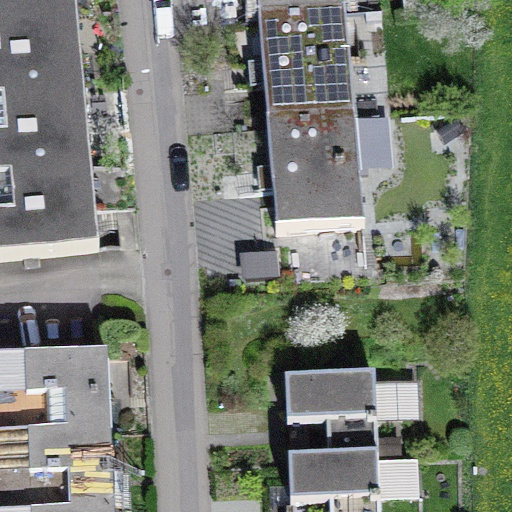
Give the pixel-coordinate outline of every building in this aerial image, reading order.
[(0,0),(0,33),(83,28),(80,0),(0,0)] [(352,0),(260,0),(262,18),(353,10),(352,0)] [(353,10),(262,18),(271,127),(361,119),(353,10)] [(0,115),(89,108),(83,28),(0,33),(0,115)] [(0,193),(95,186),(89,108),(0,115),(0,193)] [(361,119),(271,127),(282,250),(372,242),(361,119)] [(0,267),(100,260),(95,186),(0,193),(0,267)] [(108,361),(0,364),(0,439),(110,436),(108,361)] [(324,435),(325,470),(377,469),(376,435),(375,387),(285,389),(286,435),(324,435)] [(0,470),(111,467),(110,436),(0,439),(0,470)] [(0,501),(112,497),(111,467),(0,470),(0,501)] [(292,509),(333,509),(333,511),(377,511),(377,469),(325,470),(291,471),(292,509)] [(0,511),(112,511),(112,497),(0,501),(0,511)]
